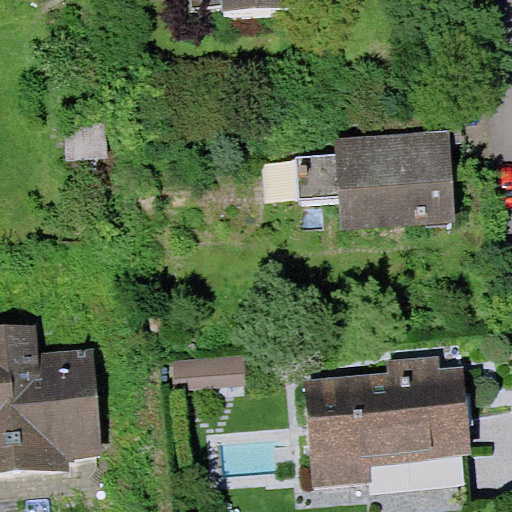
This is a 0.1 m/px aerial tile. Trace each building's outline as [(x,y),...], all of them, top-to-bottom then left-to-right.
[(138,0),(139,1),(159,0),(196,0),(198,16),(237,33),(323,27),(320,0),(138,0)] [(349,161),(302,164),(306,210),(347,207),(350,245),(475,235),(468,138),(348,147),(349,161)] [(102,331),(0,339),(0,494),(115,485),(102,331)] [(274,358),(186,367),(189,400),(277,391),(274,358)] [(387,383),(310,389),(319,507),(372,503),(370,474),(483,466),(477,379),(456,381),(454,361),(386,366),(387,383)]
